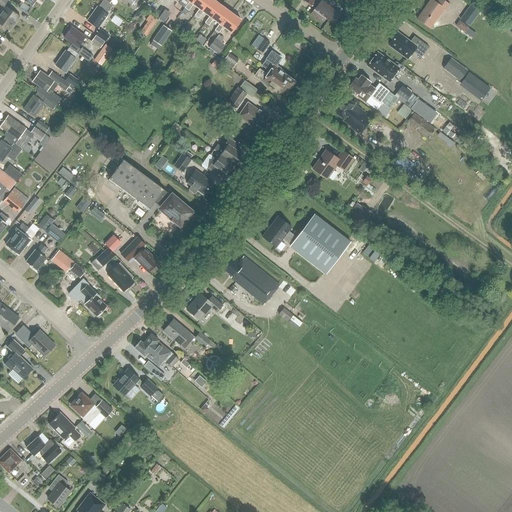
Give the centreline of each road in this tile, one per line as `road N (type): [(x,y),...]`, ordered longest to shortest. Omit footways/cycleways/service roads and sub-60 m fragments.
road 1 (secondary): [(94,356),(228,218),(340,60)]
road 2 (unknown): [(300,117),(511,270)]
road 3 (unclassified): [(94,356),(0,270)]
road 4 (secondary): [(0,441),(94,356)]
